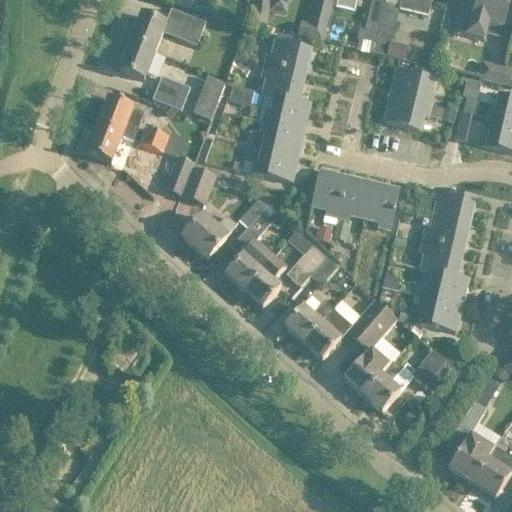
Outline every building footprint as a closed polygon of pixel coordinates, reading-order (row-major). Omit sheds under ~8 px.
[(178,0),(173,0),(173,9),(211,18),(212,12),(214,13),(215,0),(197,0),(197,3),(178,0)] [(254,0),(255,0),(251,27),(268,29),(271,11),(272,0),(254,0)] [(272,0),(271,11),(275,12),(276,0),(314,0),(308,28),(300,26),(297,36),(321,42),(332,0),(272,0)] [(386,0),(385,6),(375,47),(373,56),(387,59),(398,12),(428,19),(432,3),(433,0),(386,0)] [(460,0),(452,35),(483,43),(488,25),(503,29),(510,0),(477,0),(476,4),(461,0),(460,0)] [(358,43),(375,47),(385,6),(372,3),(364,34),(360,33),(358,43)] [(171,13),(166,24),(181,29),(176,42),(196,49),(205,26),(171,13)] [(140,18),(129,46),(155,56),(162,36),(166,28),(140,18)] [(268,58),(265,69),(304,78),(310,52),(293,48),(295,39),(278,35),(272,59),(268,58)] [(155,56),(129,46),(119,74),(144,84),(155,56)] [(298,105),(304,78),(265,69),(262,81),(267,82),(263,98),(275,100),(275,99),(298,105)] [(397,73),(391,99),(430,109),(433,97),(428,96),(431,81),(397,73)] [(501,87),(511,89),(511,75),(504,73),(501,87)] [(192,116),(210,124),(224,87),(217,84),(206,80),(192,116)] [(161,81),(152,104),(181,115),(190,92),(161,81)] [(465,100),(462,113),(473,116),(480,85),(466,81),(461,99),(465,100)] [(232,90),(228,105),(250,111),(254,95),(232,90)] [(491,111),(488,123),(511,128),(511,100),(499,97),(496,113),(491,111)] [(266,118),(264,125),(303,134),(309,107),(298,105),(275,99),(275,100),(271,115),(267,113),(266,118)] [(430,109),(391,99),(385,126),(419,134),(422,119),(427,120),(430,109)] [(108,102),(97,130),(133,144),(144,116),(108,102)] [(444,112),(441,123),(453,126),(455,115),(444,112)] [(460,115),(457,129),(458,129),(468,131),(471,118),(461,116),(460,115)] [(266,137),(263,152),(297,160),(303,134),(264,125),(251,121),(249,128),(263,131),(262,136),(266,137)] [(511,128),(488,123),(486,135),(490,136),(487,151),(511,156),(511,128)] [(144,129),(138,146),(161,155),(168,139),(144,129)] [(133,144),(97,130),(86,158),(122,172),(127,161),(133,144)] [(138,146),(132,161),(157,170),(156,173),(170,178),(164,193),(180,200),(181,200),(194,168),(178,161),(178,162),(161,155),(138,146)] [(297,160),(263,152),(259,167),(255,165),(253,170),(244,168),(243,176),(252,178),(291,187),(297,160)] [(194,168),(181,200),(182,200),(204,209),(216,180),(193,172),(194,169),(194,168)] [(141,175),(152,196),(163,190),(153,169),(141,175)] [(335,229),(337,221),(346,182),(320,176),(312,210),(327,213),(324,226),(335,229)] [(350,219),(364,222),(373,188),(346,182),(337,221),(349,224),(350,219)] [(373,188),(364,222),(379,226),(378,230),(390,233),(399,194),(373,188)] [(437,206),(434,220),(468,228),(474,202),(435,193),(432,205),(437,206)] [(237,224),(247,233),(268,210),(266,208),(256,203),(237,224)] [(406,204),(404,212),(415,215),(417,207),(406,204)] [(224,279),(243,296),(261,275),(274,261),(254,244),(270,226),(276,232),(283,224),(268,210),(247,233),(237,244),(248,253),(224,279)] [(182,242),(207,264),(226,242),(226,241),(236,229),(226,220),(215,232),(201,220),(182,242)] [(426,234),(423,245),(462,254),(468,228),(434,220),(430,235),(426,234)] [(319,230),(316,243),(328,246),(332,233),(319,230)] [(395,239),(393,248),(404,250),(406,242),(395,239)] [(456,280),(462,254),(423,245),(420,257),(425,258),(421,273),(433,276),(433,275),(456,280)] [(310,280),(326,262),(311,249),(285,277),(300,290),(309,280),(310,280)] [(261,275),(243,296),(262,312),(280,292),(274,286),(286,271),(274,261),(261,275)] [(337,271),(326,262),(310,280),(320,289),(337,271)] [(461,310),(467,283),(456,280),(433,275),(433,276),(429,290),(425,289),(422,301),(461,310)] [(385,279),(382,291),(393,293),(396,281),(385,279)] [(461,310),(422,301),(419,312),(424,313),(420,328),(455,336),(461,310)] [(345,337),(356,347),(385,314),(374,304),(351,329),(333,313),(303,348),(322,364),(345,337)] [(284,331),(303,348),(333,313),(324,306),(312,319),(302,311),(284,331)] [(343,383),(362,400),(393,366),(391,365),(394,362),(377,347),(397,324),(385,314),(356,347),(367,356),(343,383)] [(400,316),(398,324),(407,327),(409,318),(400,316)] [(129,376),(135,381),(153,354),(146,350),(129,376)] [(393,366),(362,400),(381,417),(413,381),(424,390),(445,366),(432,355),(415,375),(407,368),(402,374),(393,366)] [(500,369),(494,376),(504,384),(510,377),(500,369)] [(474,406),(460,427),(473,435),(486,414),(474,406)] [(504,436),(499,444),(511,452),(511,439),(505,435),(504,436)] [(470,438),(448,473),(472,488),(494,453),(470,438)] [(494,453),(472,488),(496,503),(506,486),(510,479),(509,478),(511,472),(511,462),(495,451),(494,453)]
